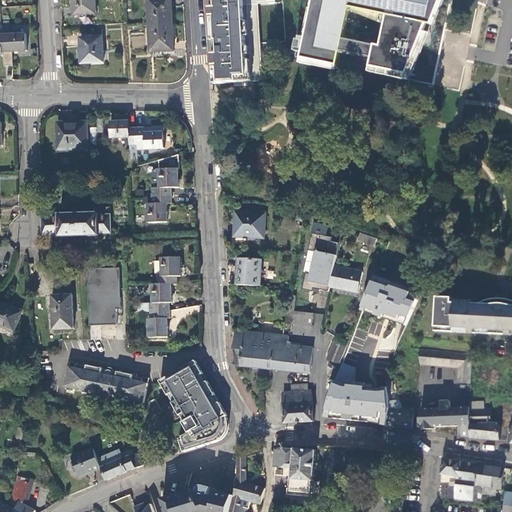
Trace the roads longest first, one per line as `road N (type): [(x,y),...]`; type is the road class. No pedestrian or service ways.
road 1 (unclassified): [(201,100),(217,350)]
road 2 (residential): [(217,350),(164,361),(59,356),(57,379)]
road 3 (unclassified): [(435,447),(319,433),(255,439)]
road 4 (unclassified): [(255,439),(93,498)]
road 5 (residential): [(51,95),(201,100)]
road 6 (residential): [(28,95),(27,232)]
